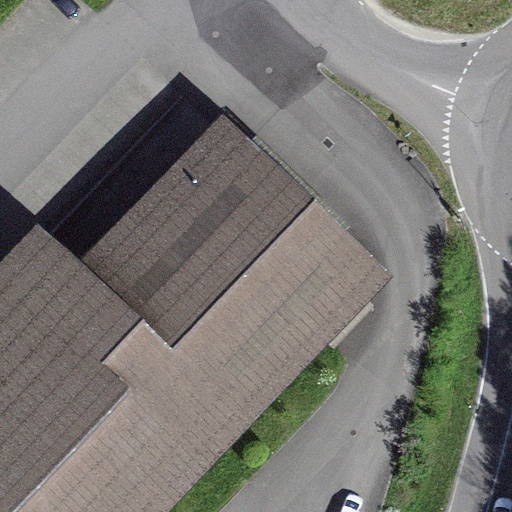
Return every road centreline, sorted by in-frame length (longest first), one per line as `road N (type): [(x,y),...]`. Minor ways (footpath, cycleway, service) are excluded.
road 1 (residential): [(308,0),(353,47),(486,110)]
road 2 (primary): [(486,110),(481,153),(492,194),(511,222)]
